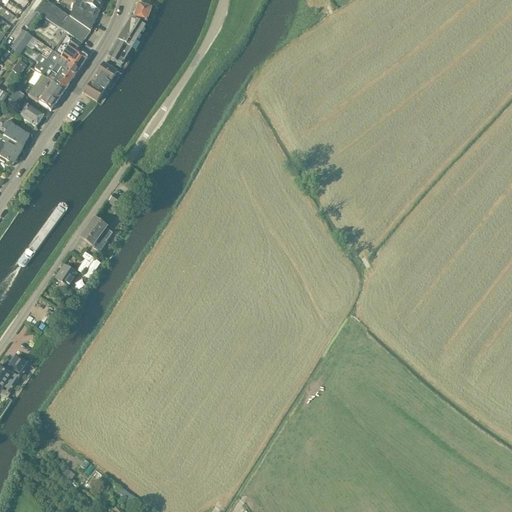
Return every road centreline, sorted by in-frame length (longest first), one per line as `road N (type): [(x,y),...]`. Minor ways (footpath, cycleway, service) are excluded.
road 1 (unclassified): [(0,349),(207,40),(222,0)]
road 2 (secondary): [(0,203),(100,55),(125,0)]
